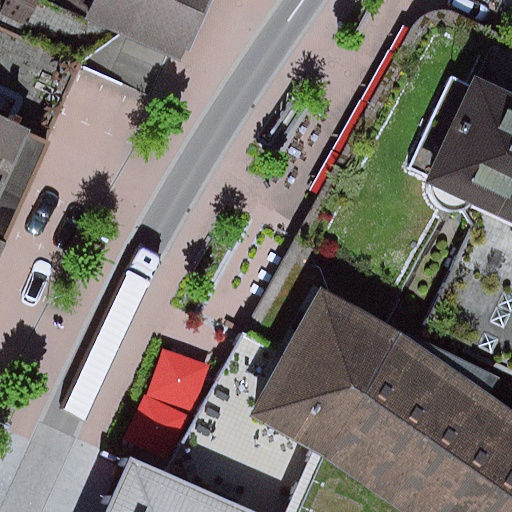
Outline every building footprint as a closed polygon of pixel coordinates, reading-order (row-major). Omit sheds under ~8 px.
[(0,0),(0,22),(5,11),(34,23),(43,0),(0,0)] [(203,12),(208,0),(56,0),(88,14),(183,56),(203,12)] [(510,80),(511,76),(511,31),(470,12),(458,12),(447,14),(434,17),(424,23),(401,60),(360,128),(430,159),(477,64),(510,80)] [(0,260),(86,64),(0,27),(0,260)] [(511,81),(510,80),(477,64),(430,159),(465,176),(511,199),(511,81)] [(432,244),(465,176),(430,159),(360,128),(329,195),(432,244)] [(399,320),(432,244),(329,195),(209,415),(319,463),(324,447),(252,404),(284,346),(323,283),(399,320)] [(511,511),(511,399),(399,320),(323,283),(284,346),(252,404),(324,447),(417,511),(511,511)] [(417,511),(324,447),(319,463),(209,415),(178,477),(259,511),(417,511)] [(149,464),(132,457),(107,511),(259,511),(178,477),(149,464)]
